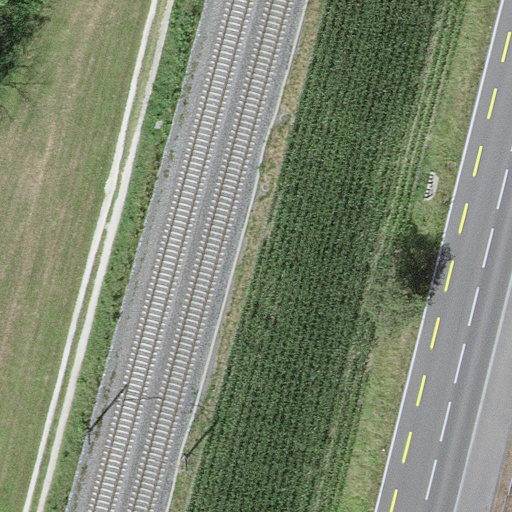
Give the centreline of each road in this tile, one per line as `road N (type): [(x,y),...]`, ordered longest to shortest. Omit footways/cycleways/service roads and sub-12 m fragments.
road 1 (track): [(37,511),(166,0)]
road 2 (primary): [(511,117),(415,511)]
